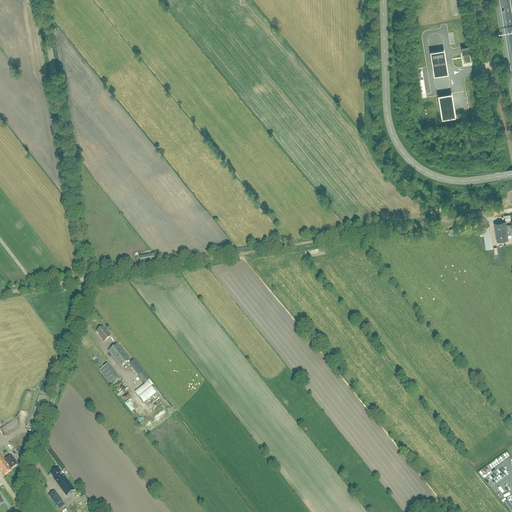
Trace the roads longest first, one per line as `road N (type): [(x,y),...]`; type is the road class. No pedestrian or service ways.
road 1 (unclassified): [(17,511),(87,279),(42,0)]
road 2 (track): [(241,254),(511,209)]
road 3 (tertiary): [(502,175),(447,180),(420,169),(398,146),(386,101),(382,0)]
road 4 (track): [(0,293),(241,254)]
road 5 (tertiary): [(511,149),(482,0)]
